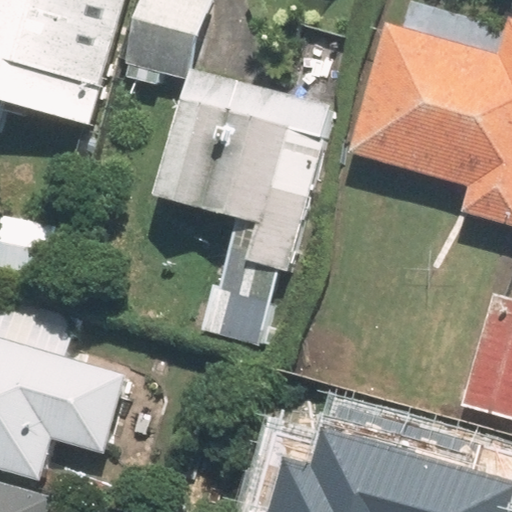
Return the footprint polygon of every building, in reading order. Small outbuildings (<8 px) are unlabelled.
[(0,0),(0,96),(108,127),(140,14),(143,0),(0,0)] [(341,105),(207,69),(225,0),(154,0),(138,61),(205,79),(173,195),(251,215),(219,335),(275,350),(307,231),(341,105)] [(511,53),(406,23),(369,150),(486,184),(479,211),(511,220),(511,53)] [(0,212),(0,263),(59,275),(68,226),(0,212)] [(511,297),(504,295),(474,405),(511,414),(511,297)] [(92,357),(0,330),(0,462),(57,479),(68,441),(119,456),(143,372),(92,357)] [(285,461),(270,511),(504,511),(511,488),(511,485),(323,430),(312,469),(285,461)] [(0,511),(67,511),(72,499),(0,477),(0,511)]
